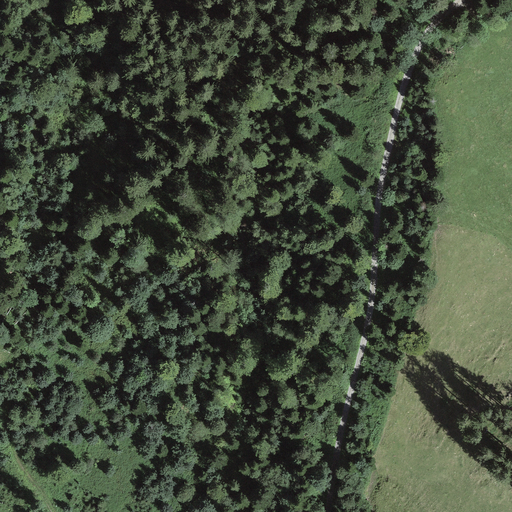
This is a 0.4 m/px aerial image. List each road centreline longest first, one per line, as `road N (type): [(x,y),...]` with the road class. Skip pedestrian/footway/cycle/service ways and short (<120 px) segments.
road 1 (track): [(331,511),(400,98),(420,43),(461,0)]
road 2 (track): [(53,511),(16,461),(3,383)]
